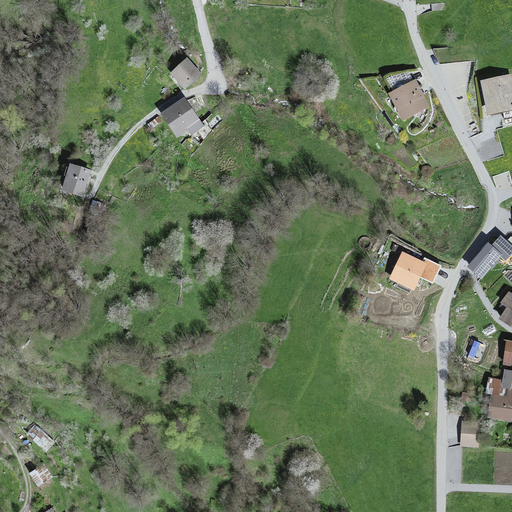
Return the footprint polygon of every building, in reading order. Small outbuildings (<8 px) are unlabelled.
[(444,3),(431,3),(432,11),(445,10),(444,3)] [(190,61),(172,77),(185,92),(203,77),(190,61)] [(511,78),(511,74),(480,80),(488,115),(511,109),(511,78)] [(416,79),(388,93),(403,121),(431,107),(416,79)] [(187,101),(164,119),(180,141),(204,124),(187,101)] [(72,165),(64,193),(84,199),(92,171),(72,165)] [(511,255),(511,246),(503,239),(495,248),(509,260),(511,255)] [(490,244),(469,269),(483,281),(505,256),(490,244)] [(422,261),(402,252),(389,279),(414,290),(420,277),(433,284),(442,266),(424,257),(422,261)] [(502,321),(511,327),(511,293),(500,310),(506,314),(502,321)] [(481,343),(474,340),(469,355),(475,358),(481,343)] [(511,341),(506,340),(502,365),(511,365),(511,341)] [(511,370),(504,369),(501,388),(511,389),(511,370)] [(511,393),(493,391),(489,418),(511,421),(511,393)] [(481,422),(462,421),(460,446),(479,448),(481,422)] [(52,477),(43,464),(29,473),(39,487),(52,477)]
